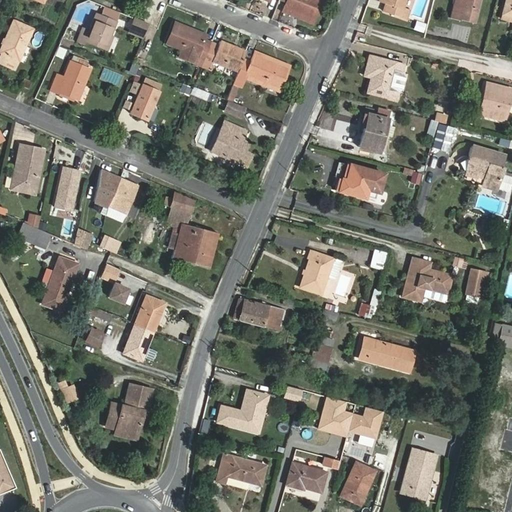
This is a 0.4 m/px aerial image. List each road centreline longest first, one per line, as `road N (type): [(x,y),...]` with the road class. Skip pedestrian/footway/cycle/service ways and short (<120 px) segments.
road 1 (tertiary): [(260,210),(197,367),(171,480)]
road 2 (residential): [(260,210),(0,101)]
road 3 (primary): [(121,497),(69,459),(0,315)]
road 4 (tertiary): [(328,53),(260,210)]
road 5 (primary): [(0,357),(33,434),(51,511)]
road 6 (unknown): [(488,63),(342,19)]
road 7 (residential): [(191,0),(328,53)]
